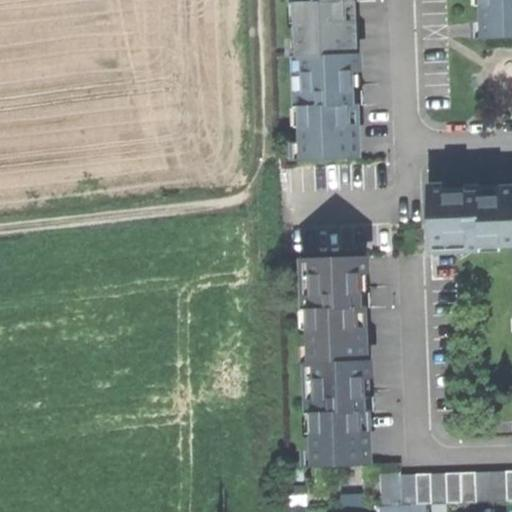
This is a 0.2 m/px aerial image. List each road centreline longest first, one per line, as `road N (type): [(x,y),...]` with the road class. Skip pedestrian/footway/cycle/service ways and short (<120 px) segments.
road 1 (track): [(0,229),(236,203),(256,182),(266,146),(259,0)]
road 2 (residential): [(397,256),(405,443),(430,458),(511,455)]
road 3 (residential): [(405,0),(410,144),(511,140)]
